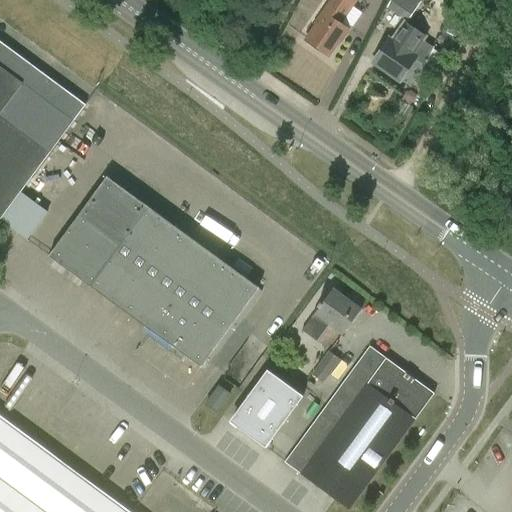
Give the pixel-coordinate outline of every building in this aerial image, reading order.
[(331,0),(313,26),(315,27),(306,40),(328,56),(337,43),(339,44),(349,29),(341,23),(356,0),(331,0)] [(407,12),(415,2),(412,0),(390,0),(387,9),(395,14),(400,7),(407,12)] [(438,40),(452,46),(471,5),(458,0),(445,0),(445,1),(454,5),(438,40)] [(422,41),(425,38),(408,26),(404,24),(392,41),(389,39),(372,63),(400,82),(414,60),(423,66),(422,67),(423,68),(435,48),(434,47),(433,49),(422,41)] [(0,219),(85,105),(27,63),(31,57),(22,50),(18,56),(0,41),(0,223),(2,221),(0,219)] [(148,207),(107,177),(49,257),(86,283),(203,367),(260,287),(148,207)] [(27,240),(48,212),(22,193),(2,222),(27,240)] [(312,317),(340,338),(361,310),(333,289),(312,317)] [(370,346),(285,462),(349,510),(434,394),(370,346)] [(341,362),(329,353),(312,376),(324,385),(341,362)] [(234,424),(265,448),(304,397),(268,370),(234,416),(238,419),(234,424)] [(206,405),(217,413),(230,395),(219,387),(206,405)] [(127,511),(0,418),(0,511),(127,511)]
